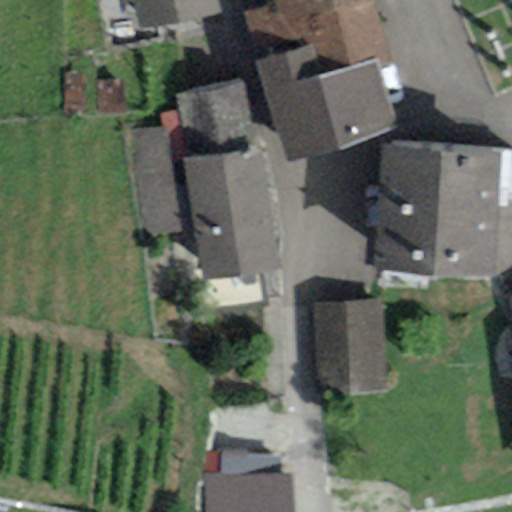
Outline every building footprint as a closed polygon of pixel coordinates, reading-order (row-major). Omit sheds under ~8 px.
[(129,0),(135,25),(218,6),(216,0),(129,0)] [(275,0),(247,10),(262,55),(313,39),(322,70),(375,53),(377,59),(391,54),(374,0),(275,0)] [(262,55),(256,56),(285,151),(395,116),(377,59),(375,53),(322,70),(313,39),(262,55)] [(172,91),(186,176),(178,177),(170,120),(125,127),(142,234),(197,226),(204,270),(277,259),(259,144),(250,145),(240,80),(172,91)] [(501,146),(381,137),(372,256),(493,265),(501,146)] [(382,296),(313,301),(319,389),(388,384),(382,296)] [(296,511),(295,471),(203,475),(204,511),(296,511)]
